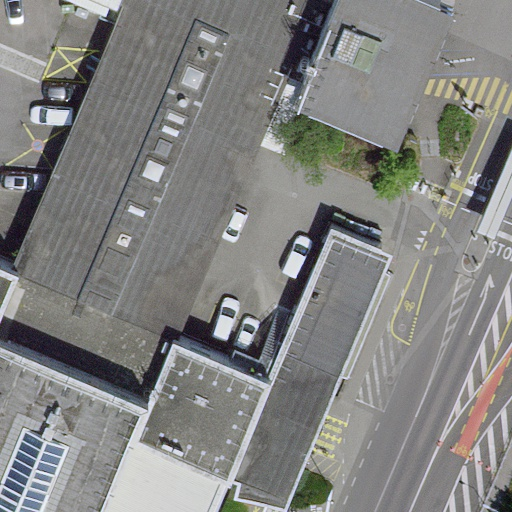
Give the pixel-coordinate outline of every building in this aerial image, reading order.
[(0,511),(218,511),(236,472),(276,378),(185,340),(299,67),(148,0),(123,0),(20,263),(0,254),(0,511)] [(332,0),(148,0),(299,67),(308,71),(339,3),(332,0)] [(340,0),(339,3),(308,71),(301,91),(407,138),(430,81),(460,2),(455,0),(340,0)] [(511,195),(511,140),(477,223),(496,232),(511,195)] [(342,224),(288,349),(344,373),(398,248),(342,224)] [(344,373),(288,349),(276,378),(236,472),(246,476),(242,492),(292,504),(344,373)]
